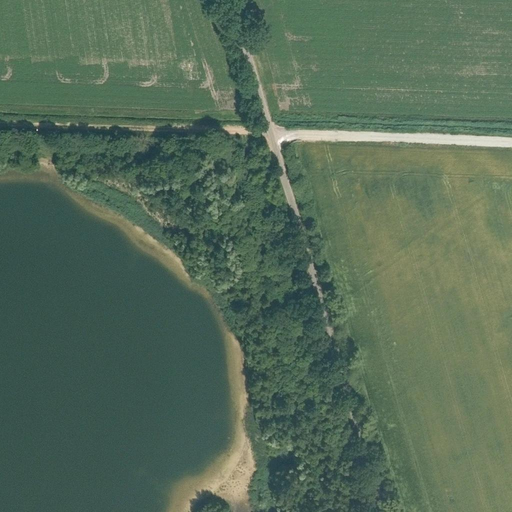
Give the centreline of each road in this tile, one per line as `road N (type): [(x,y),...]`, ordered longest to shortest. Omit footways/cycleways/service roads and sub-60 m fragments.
road 1 (unclassified): [(374,511),(263,135)]
road 2 (unclassified): [(0,125),(263,135)]
road 3 (unclassified): [(263,135),(511,143)]
road 4 (unclassified): [(263,135),(224,0)]
